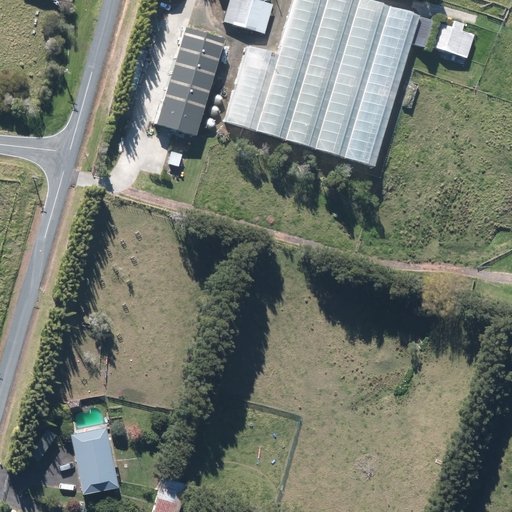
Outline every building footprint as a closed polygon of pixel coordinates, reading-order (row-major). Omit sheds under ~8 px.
[(227,0),(221,23),(262,35),(270,5),(260,2),(260,0),(227,0)] [(222,123),(370,167),(416,17),(359,0),(291,0),(275,55),(245,46),(222,123)] [(158,24),(145,22),(144,34),(157,35),(158,24)] [(431,48),(464,59),(471,36),(438,25),(431,48)] [(219,40),(182,28),(152,125),(190,136),(219,40)] [(145,53),(135,50),(123,89),(132,92),(145,53)] [(226,68),(233,70),(238,57),(231,54),(226,68)] [(224,99),(212,94),(199,129),(211,134),(224,99)] [(179,155),(168,153),(166,166),(176,168),(179,155)] [(66,402),(67,413),(80,411),(78,400),(66,402)] [(65,436),(77,495),(112,487),(100,428),(65,436)] [(150,511),(174,511),(179,496),(183,497),(186,486),(160,478),(150,511)]
